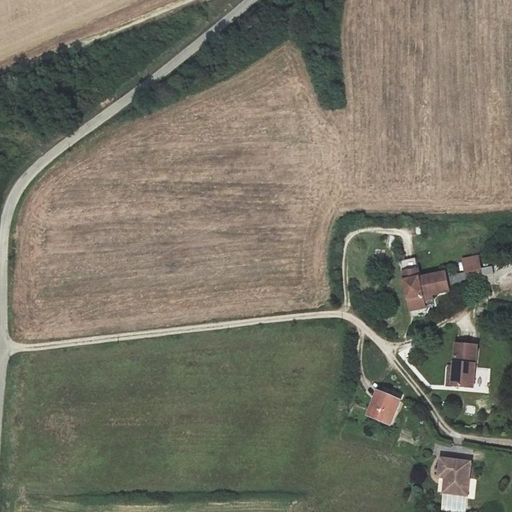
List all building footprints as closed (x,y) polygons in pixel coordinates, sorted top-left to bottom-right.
[(464,259),(466,272),(481,269),(479,257),(464,259)] [(482,276),(493,275),(493,267),(482,267),(482,276)] [(417,268),(402,272),(408,302),(417,307),(424,306),(422,295),(449,289),(445,271),(418,276),(417,268)] [(467,282),(466,273),(452,275),(454,284),(467,282)] [(477,344),(455,343),(454,366),(448,366),(446,384),(474,386),(477,344)] [(399,400),(377,391),(367,414),(389,423),(399,400)] [(469,460),(439,458),(438,477),(444,477),(443,492),(467,493),(469,460)]
